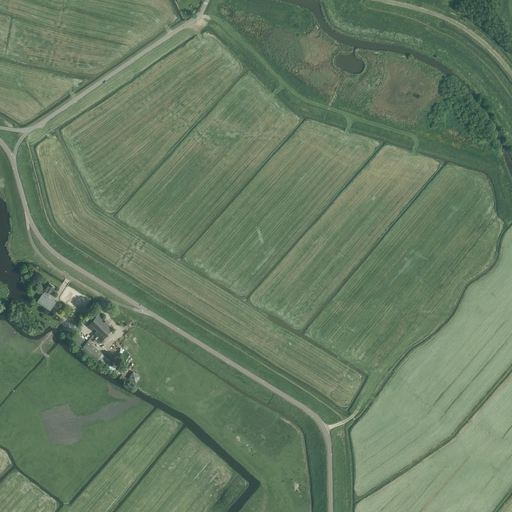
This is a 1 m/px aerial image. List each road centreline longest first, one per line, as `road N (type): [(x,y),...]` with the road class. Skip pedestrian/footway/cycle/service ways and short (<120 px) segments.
road 1 (tertiary): [(330,511),(329,446),(316,418),(54,253),(31,222),(12,162)]
road 2 (unknown): [(511,140),(461,69),(426,47),(340,26),(324,0)]
road 3 (unclassified): [(31,128),(197,17),(207,0)]
road 4 (track): [(511,99),(465,48),(362,0)]
